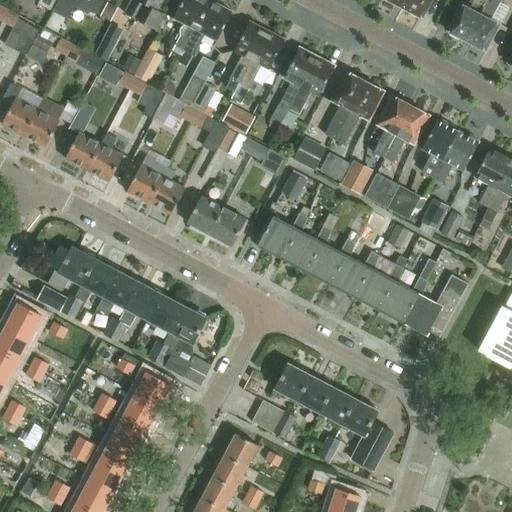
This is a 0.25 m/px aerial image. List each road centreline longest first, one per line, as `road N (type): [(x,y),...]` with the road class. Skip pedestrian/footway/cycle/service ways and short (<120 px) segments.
road 1 (residential): [(400,511),(425,434),(425,410),(412,387),(262,307)]
road 2 (residential): [(262,307),(38,190)]
road 3 (unclassified): [(511,110),(302,0)]
road 4 (residential): [(152,511),(262,307)]
